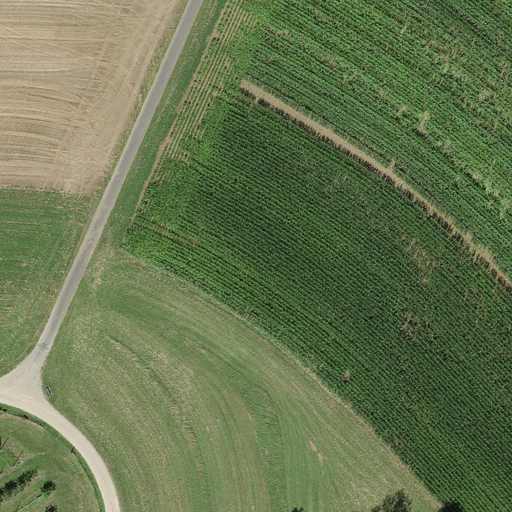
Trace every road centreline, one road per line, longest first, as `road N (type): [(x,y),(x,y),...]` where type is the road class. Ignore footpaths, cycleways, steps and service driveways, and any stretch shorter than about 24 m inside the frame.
road 1 (track): [(13,393),(63,302),(196,0)]
road 2 (track): [(0,392),(78,430),(110,478),(115,511)]
